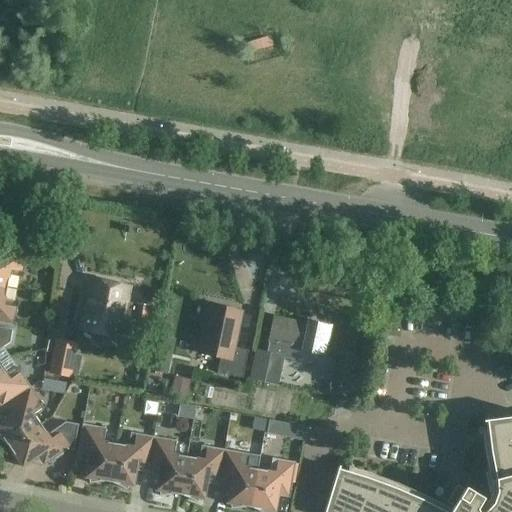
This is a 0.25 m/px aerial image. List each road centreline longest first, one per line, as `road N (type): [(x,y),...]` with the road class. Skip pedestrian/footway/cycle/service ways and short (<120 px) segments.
road 1 (residential): [(511,240),(0,145)]
road 2 (residential): [(306,511),(320,444),(343,423),(363,421)]
